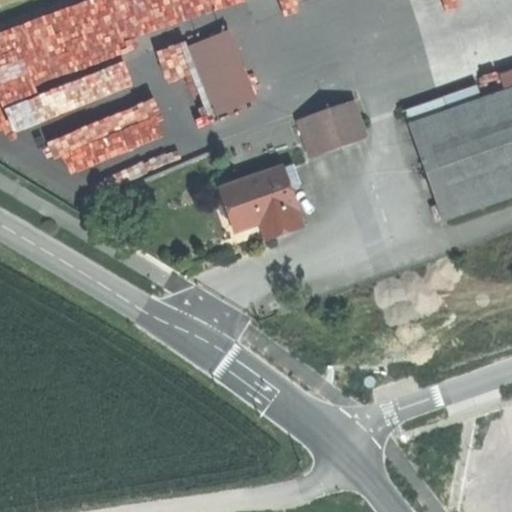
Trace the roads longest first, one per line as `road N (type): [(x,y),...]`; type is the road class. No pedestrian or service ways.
road 1 (secondary): [(319,430),(110,285),(0,220)]
road 2 (residential): [(511,365),(319,430)]
road 3 (track): [(165,511),(290,491),(360,462)]
